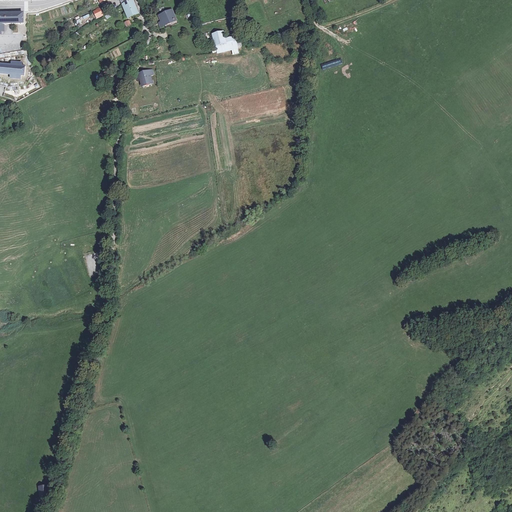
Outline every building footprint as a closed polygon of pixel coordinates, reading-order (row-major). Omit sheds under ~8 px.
[(132,0),(123,6),(128,18),(137,13),(132,0)] [(99,10),(94,13),(97,18),(102,15),(99,10)] [(168,14),(160,18),(162,23),(160,25),(162,29),(170,25),(175,22),(171,13),(168,14)] [(0,15),(0,14),(0,24),(3,25),(6,25),(25,24),(25,14),(5,15),(0,15)] [(213,35),(215,46),(216,46),(218,46),(220,53),(237,50),(235,38),(224,40),(223,33),(213,35)] [(0,65),(0,74),(12,76),(12,78),(22,79),(22,77),(26,77),(27,67),(23,66),(23,63),(13,62),(13,65),(0,64),(0,65)] [(151,71),(135,75),(136,79),(140,78),(142,87),(151,84),(148,76),(152,75),(151,71)] [(128,107),(135,116),(140,112),(134,103),(128,107)] [(166,226),(172,224),(169,217),(163,220),(166,226)] [(49,486),(40,487),(42,497),(50,496),(49,486)]
